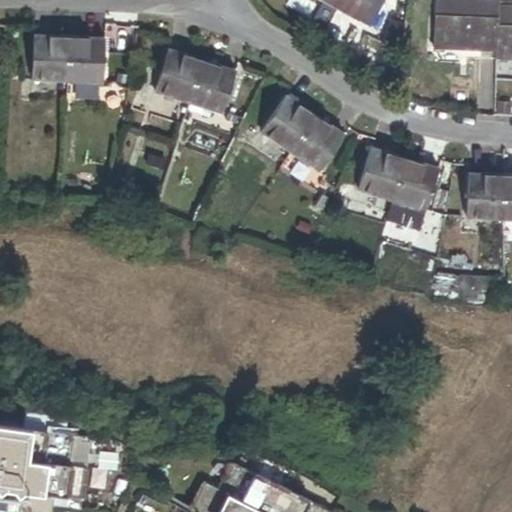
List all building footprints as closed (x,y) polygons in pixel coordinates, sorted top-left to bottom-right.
[(324,0),(319,0),(308,21),(322,29),(334,5),(324,0)] [(382,0),(324,0),(334,5),(369,24),(382,0)] [(496,5),(496,0),(434,0),(432,47),(494,50),(496,5)] [(494,50),(494,56),(511,56),(511,5),(496,5),(494,50)] [(405,22),(389,17),(381,41),(397,47),(405,22)] [(31,79),(66,80),(68,36),(32,34),(31,79)] [(68,36),(66,80),(100,81),(102,37),(68,36)] [(153,90),(187,101),(201,59),(167,48),(153,90)] [(201,59),(187,101),(220,112),(234,70),(201,59)] [(259,130),(289,150),(313,115),(283,95),(259,130)] [(313,115),(289,150),(318,170),(341,135),(313,115)] [(357,189),(391,199),(403,157),(370,147),(357,189)] [(403,157),(391,199),(424,210),(437,167),(403,157)] [(465,217),(501,219),(503,174),(466,173),(465,217)] [(511,174),(503,174),(501,219),(511,219),(511,174)] [(434,277),(430,302),(497,305),(498,280),(434,277)] [(24,490),(54,494),(80,497),(83,468),(65,465),(59,457),(61,434),(0,425),(0,490),(3,488),(11,488),(18,494),(24,490)] [(205,492),(194,511),(321,511),(322,510),(236,465),(222,493),(202,483),(205,492)] [(0,511),(36,511),(37,511),(28,509),(26,511),(24,511),(21,511),(19,511),(17,509),(16,506),(16,504),(17,501),(18,494),(11,488),(3,488),(0,490),(0,511)] [(49,511),(52,510),(54,494),(24,490),(18,494),(17,501),(20,499),(21,498),(25,498),(28,501),(29,503),(30,506),(29,508),(28,509),(37,511),(49,511)] [(20,499),(17,501),(16,504),(16,506),(17,509),(19,511),(21,511),(24,511),(26,511),(28,509),(29,508),(30,506),(29,503),(28,501),(25,498),(21,498),(20,499)]
